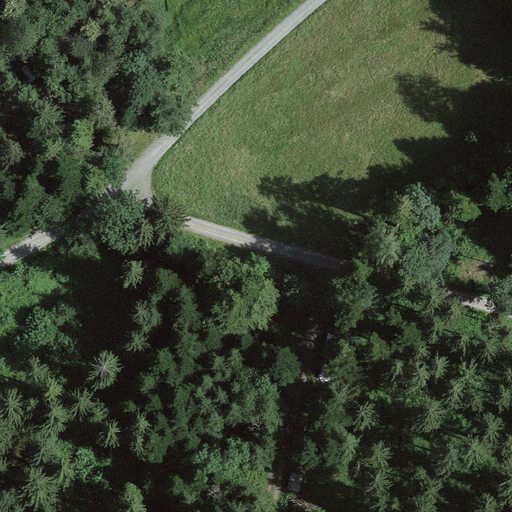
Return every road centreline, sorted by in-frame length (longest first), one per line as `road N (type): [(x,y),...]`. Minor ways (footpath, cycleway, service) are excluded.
road 1 (track): [(109,202),(511,306)]
road 2 (track): [(109,202),(324,0)]
road 3 (track): [(0,56),(109,202)]
road 4 (track): [(0,259),(109,202)]
